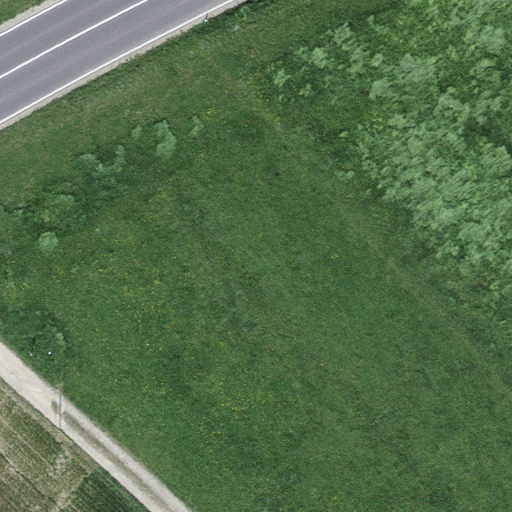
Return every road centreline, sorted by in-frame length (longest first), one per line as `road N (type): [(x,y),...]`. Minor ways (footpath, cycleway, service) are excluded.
road 1 (track): [(166,511),(0,361)]
road 2 (secondary): [(146,0),(0,77)]
